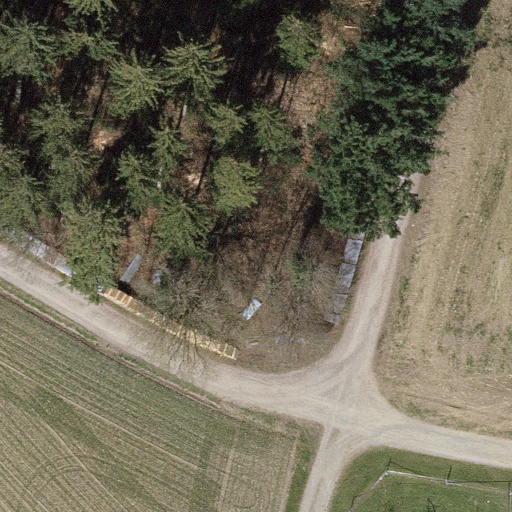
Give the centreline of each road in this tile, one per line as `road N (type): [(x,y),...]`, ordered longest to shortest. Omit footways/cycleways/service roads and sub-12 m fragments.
road 1 (track): [(511,453),(417,436),(174,365),(0,266)]
road 2 (track): [(453,0),(314,511)]
